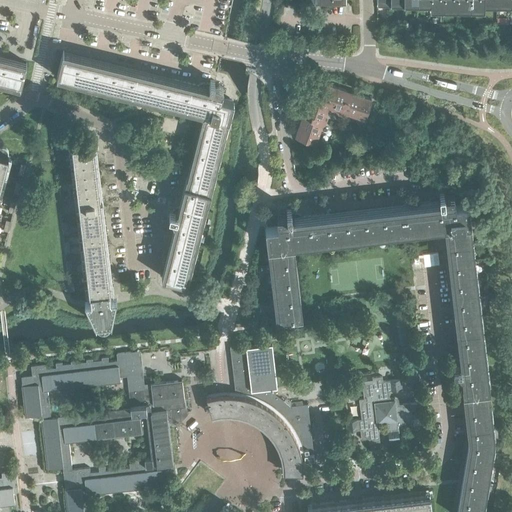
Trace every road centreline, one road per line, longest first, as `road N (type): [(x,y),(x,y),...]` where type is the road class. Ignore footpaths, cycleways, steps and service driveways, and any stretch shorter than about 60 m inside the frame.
road 1 (residential): [(288,511),(298,482),(441,457),(448,433),(427,252)]
road 2 (residential): [(409,179),(295,189),(286,171),(274,57)]
road 3 (tertiary): [(66,30),(184,56),(212,45),(274,57)]
road 4 (residential): [(215,0),(212,15),(200,21),(98,0)]
road 5 (tertiary): [(511,96),(385,73)]
road 6 (tertiary): [(385,73),(505,114)]
road 7 (residential): [(122,168),(118,138),(107,127),(33,95)]
road 8 (residential): [(155,214),(158,262),(139,263),(127,213)]
